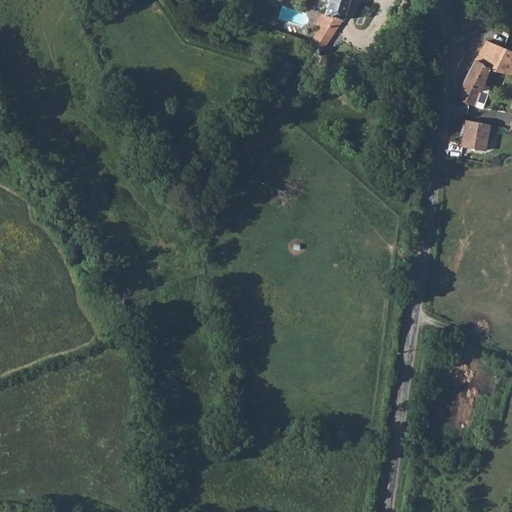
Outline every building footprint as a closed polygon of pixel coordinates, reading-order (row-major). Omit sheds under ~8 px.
[(314,33),(329,40),(341,21),(347,0),(328,0),(324,14),(319,24),(314,33)] [(319,24),(324,14),(319,12),(315,22),(319,24)] [(309,43),(317,47),(322,50),(329,40),(314,33),(310,41),(309,43)] [(511,49),(487,41),(475,61),(494,72),(499,73),(511,75),(511,49)] [(368,54),(382,62),(386,54),(372,46),(368,54)] [(322,67),(327,60),(322,57),(316,66),(322,69),(322,67)] [(455,98),(474,106),(480,91),(489,94),(499,73),(494,72),(475,61),(455,98)] [(480,91),(474,106),(481,109),(489,94),(480,91)] [(461,146),(465,147),(484,151),(489,125),(466,120),(461,146)] [(439,345),(452,348),(454,338),(441,335),(439,345)] [(437,357),(450,360),(452,348),(439,345),(437,357)]
